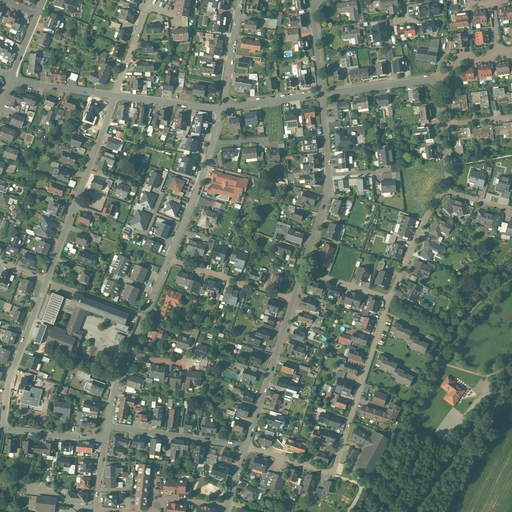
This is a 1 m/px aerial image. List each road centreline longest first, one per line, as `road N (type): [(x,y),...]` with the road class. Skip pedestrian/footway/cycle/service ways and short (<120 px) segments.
road 1 (residential): [(46,280),(114,95)]
road 2 (residential): [(389,298),(331,474)]
road 3 (residential): [(303,271),(330,183),(322,95)]
road 4 (unclassified): [(412,511),(511,376)]
road 5 (residential): [(168,259),(221,109)]
road 6 (residential): [(246,446),(294,298)]
road 7 (residential): [(2,428),(7,385),(46,280)]
road 8 (residential): [(107,425),(154,292)]
road 9 (residential): [(107,425),(246,446)]
road 10 (residential): [(168,259),(294,298)]
road 11 (residential): [(443,189),(389,298)]
